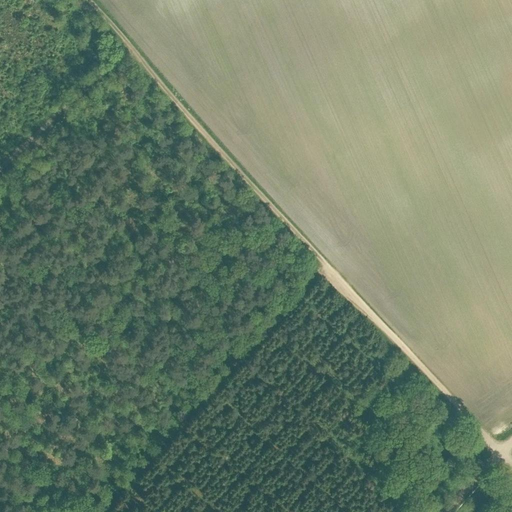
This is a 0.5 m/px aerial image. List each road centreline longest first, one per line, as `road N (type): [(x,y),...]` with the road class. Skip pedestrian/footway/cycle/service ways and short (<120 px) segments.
road 1 (track): [(321,261),(84,0)]
road 2 (track): [(498,453),(321,261)]
road 3 (track): [(0,164),(124,45)]
